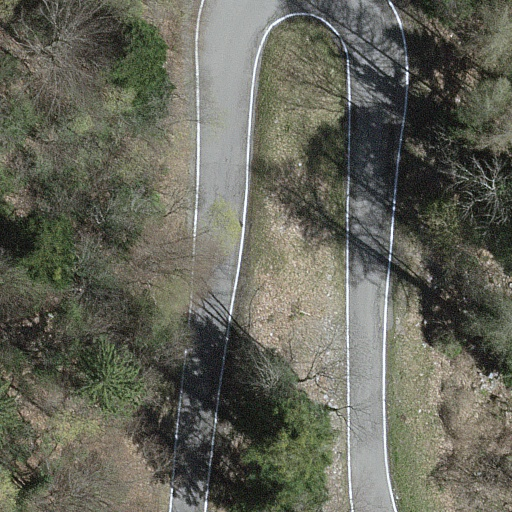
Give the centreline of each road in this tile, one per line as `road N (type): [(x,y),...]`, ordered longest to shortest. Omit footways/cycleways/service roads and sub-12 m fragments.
road 1 (unclassified): [(243,0),(227,26),(225,196),(189,511)]
road 2 (unclassified): [(377,511),(369,228),(377,27),(362,0)]
